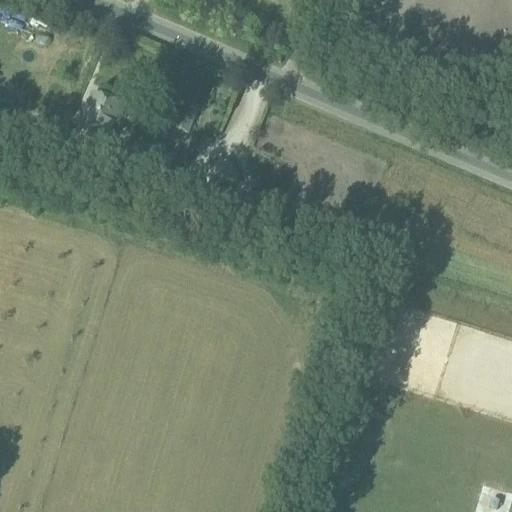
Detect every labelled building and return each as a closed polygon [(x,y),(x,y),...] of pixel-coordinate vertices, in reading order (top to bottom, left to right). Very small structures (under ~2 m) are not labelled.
[(123,110),(92,96),(74,139),(106,152),(123,110)] [(174,129),(186,135),(194,118),(181,112),(174,129)] [(0,133),(16,141),(23,124),(0,113),(0,133)] [(136,145),(126,172),(164,186),(174,159),(136,145)] [(226,162),(204,169),(205,192),(227,199),(240,180),(226,162)]
